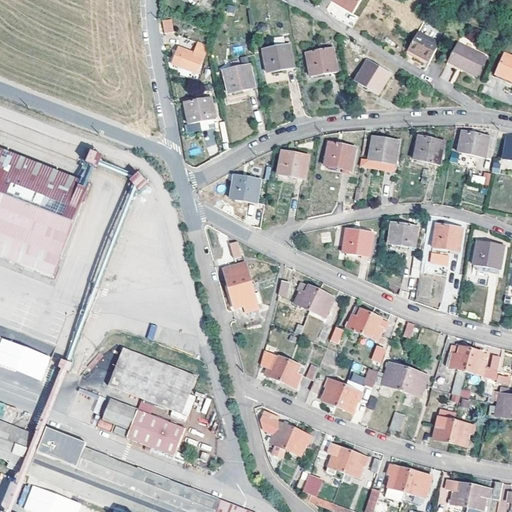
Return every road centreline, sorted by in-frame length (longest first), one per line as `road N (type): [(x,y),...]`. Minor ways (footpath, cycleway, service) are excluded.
road 1 (residential): [(470,118),(317,124),(180,182)]
road 2 (unclassified): [(251,392),(397,449),(511,474)]
road 3 (residential): [(511,234),(470,216),(411,207),(280,233),(266,247)]
road 4 (unclassified): [(285,256),(459,327),(511,340)]
road 5 (residential): [(470,118),(471,104),(297,0)]
road 6 (unclassified): [(174,166),(0,90)]
road 7 (unclassified): [(241,388),(190,214)]
road 8 (unclassified): [(151,0),(174,166)]
road 9 (unclassified): [(251,392),(285,256)]
road 10 (unclassified): [(241,388),(261,468),(298,511)]
